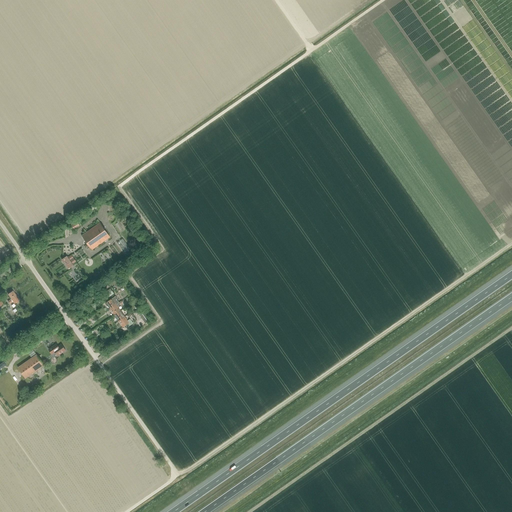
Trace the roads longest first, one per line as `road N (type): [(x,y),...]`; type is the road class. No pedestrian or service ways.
road 1 (motorway): [(511,274),(173,511)]
road 2 (motorway): [(203,511),(511,296)]
road 3 (unclassified): [(178,475),(0,223)]
